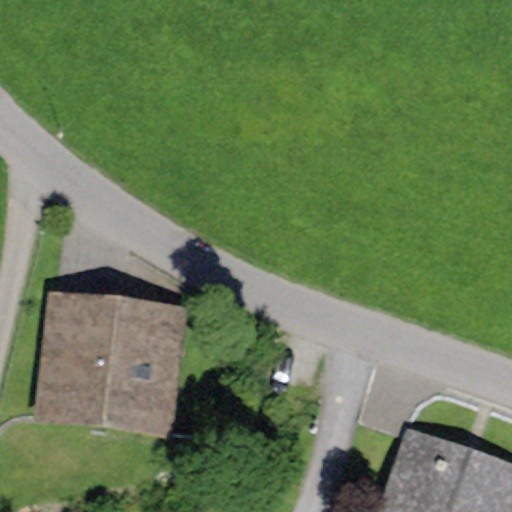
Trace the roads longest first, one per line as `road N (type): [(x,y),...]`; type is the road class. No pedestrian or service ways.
road 1 (tertiary): [(0,120),(31,158),(170,246),(356,329),(511,384)]
road 2 (track): [(0,307),(31,158)]
